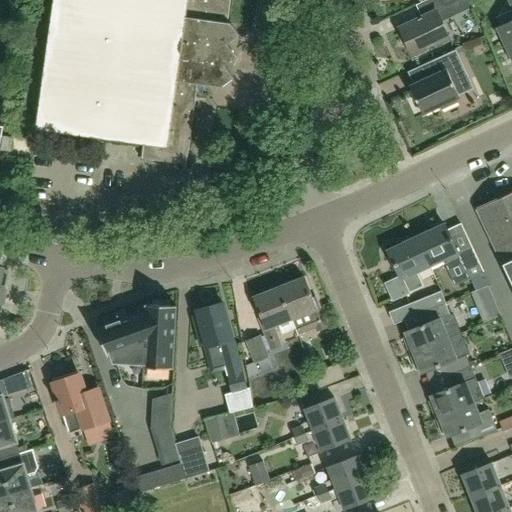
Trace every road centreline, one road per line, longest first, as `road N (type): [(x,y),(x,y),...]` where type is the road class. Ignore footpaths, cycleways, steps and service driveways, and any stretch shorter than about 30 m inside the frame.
road 1 (residential): [(436,511),(319,220)]
road 2 (unclassified): [(63,257),(160,273),(319,220)]
road 3 (residential): [(319,220),(302,148),(331,64),(334,0)]
road 4 (unclassified): [(319,220),(511,134)]
road 5 (residential): [(0,358),(39,336),(63,257)]
